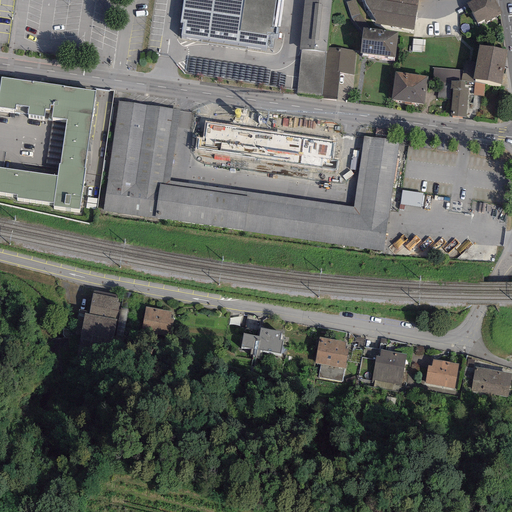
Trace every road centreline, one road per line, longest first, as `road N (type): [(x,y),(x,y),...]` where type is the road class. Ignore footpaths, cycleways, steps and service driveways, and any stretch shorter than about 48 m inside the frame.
road 1 (unclassified): [(0,63),(511,137)]
road 2 (unclassified): [(460,334),(434,338),(0,256)]
